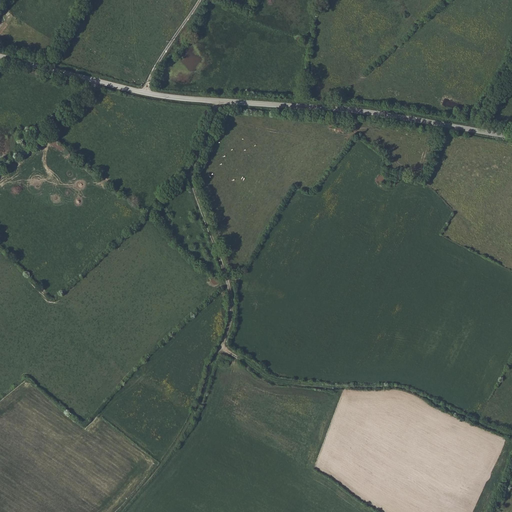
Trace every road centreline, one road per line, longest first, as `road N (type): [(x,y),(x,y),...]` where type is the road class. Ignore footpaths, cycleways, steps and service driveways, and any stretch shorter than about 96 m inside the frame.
road 1 (unclassified): [(145,93),(364,112),(511,139)]
road 2 (track): [(217,102),(192,178),(231,294),(223,343)]
road 3 (unclassified): [(0,58),(145,93)]
